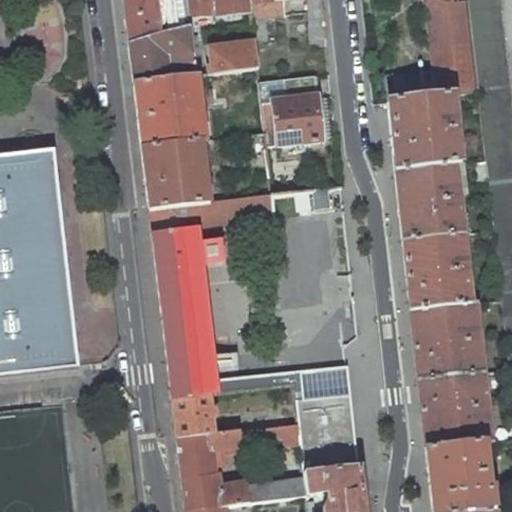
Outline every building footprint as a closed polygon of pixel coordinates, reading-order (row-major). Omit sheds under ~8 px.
[(153,0),(121,0),(127,46),(158,37),(153,0)] [(153,0),(158,37),(186,29),(182,0),(153,0)] [(182,0),(186,29),(187,29),(217,20),(217,16),(248,11),(247,0),(182,0)] [(247,0),(248,11),(249,20),(263,18),(282,16),(279,0),(247,0)] [(326,45),(320,0),(306,0),(310,46),(326,45)] [(423,0),(431,73),(433,99),(451,97),(477,94),(467,4),(451,4),(450,0),(423,0)] [(466,0),(467,4),(477,94),(478,94),(511,388),(511,110),(499,0),(466,0)] [(263,18),(249,20),(252,42),(266,40),(263,18)] [(158,37),(127,46),(132,86),(194,79),(192,69),(198,68),(200,66),(196,37),(188,38),(187,29),(186,29),(158,37)] [(209,50),(212,77),(255,71),(252,45),(209,50)] [(431,73),(383,78),(386,104),(433,99),(431,73)] [(194,79),(132,86),(140,151),(201,144),(205,143),(197,78),(194,79)] [(313,78),(257,84),(263,136),(265,150),(322,143),(313,78)] [(433,99),(386,104),(394,173),(454,167),(459,166),(451,97),(433,99)] [(263,136),(246,138),(249,170),(267,168),(265,150),(263,136)] [(208,205),(201,144),(140,151),(148,212),(203,205),(208,205)] [(74,359),(51,153),(0,159),(0,376),(75,366),(74,359)] [(454,167),(394,173),(401,243),(461,236),(454,167)] [(326,191),(313,192),(315,210),(328,208),(326,191)] [(203,205),(206,231),(273,224),(270,198),(208,205),(203,205)] [(203,205),(148,212),(170,401),(209,396),(207,381),(188,233),(206,231),(203,205)] [(321,221),(273,226),(279,272),(284,271),(287,298),(318,295),(316,268),(326,267),(321,221)] [(461,236),(401,243),(409,312),(469,306),(461,236)] [(469,306),(409,312),(417,382),(482,375),(474,305),(469,306)] [(490,444),(482,375),(417,382),(424,451),(482,445),(490,444)] [(209,396),(170,401),(175,441),(213,436),(212,422),(215,418),(214,413),(210,410),(209,396)] [(299,446),(303,476),(356,470),(349,397),(295,403),(297,426),(299,446)] [(213,436),(175,441),(183,511),(186,511),(223,508),(307,498),(304,482),(245,489),(244,484),(219,487),(217,474),(214,474),(213,471),(211,453),(216,452),(218,470),(224,469),(222,452),(241,450),(242,453),(299,446),(297,426),(213,436)] [(485,475),(482,445),(424,451),(430,511),(491,511),(490,493),(492,490),(491,477),(487,474),(485,475)] [(361,511),(357,470),(356,470),(303,476),(304,482),(307,498),(323,496),(328,498),(329,508),(328,508),(325,511),(361,511)]
